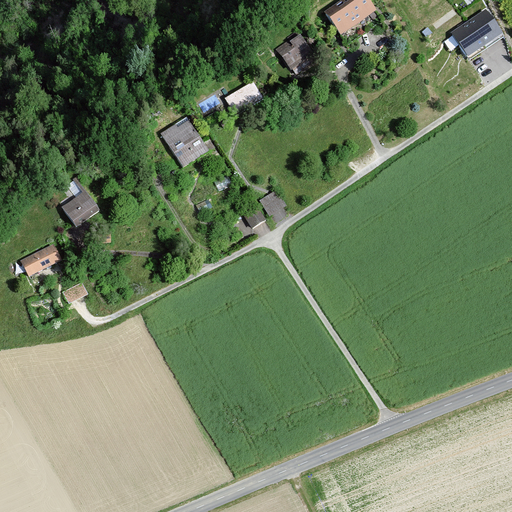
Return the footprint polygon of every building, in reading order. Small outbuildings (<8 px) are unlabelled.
[(342,32),(374,9),(367,0),(344,0),(328,12),(342,32)] [(500,33),(485,12),(454,34),(468,54),(500,33)] [(312,57),(297,36),(274,52),(289,73),(312,57)] [(234,113),(261,98),(252,83),(225,98),(234,113)] [(163,134),(183,166),(207,150),(188,122),(177,129),(175,126),(163,134)] [(270,215),(285,205),(277,191),(261,201),(270,215)] [(77,224),(97,210),(85,192),(65,207),(77,224)] [(253,227),(265,220),(256,206),(244,213),(253,227)] [(59,259),(52,245),(23,261),(30,274),(59,259)] [(69,303),(88,294),(82,283),(63,292),(69,303)]
